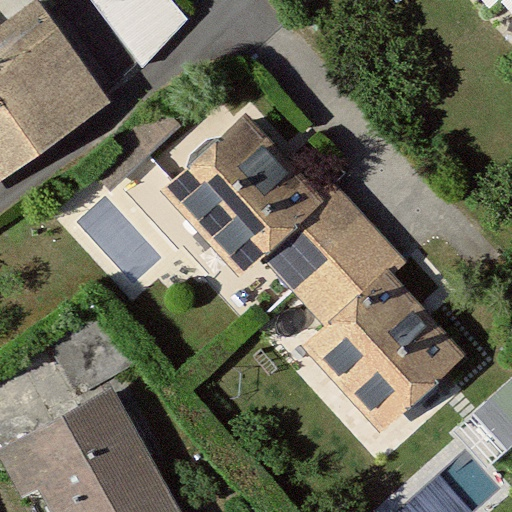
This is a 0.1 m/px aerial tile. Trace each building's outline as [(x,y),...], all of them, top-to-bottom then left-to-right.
[(0,180),(114,98),(42,0),(33,0),(0,24),(0,180)] [(322,191),(249,111),(163,188),(243,276),(262,257),(327,197),(322,191)] [(391,268),(397,274),(410,264),(334,180),(322,191),(327,197),(262,257),(326,327),(391,268)] [(397,274),(391,268),(326,327),(304,346),(384,434),(470,355),(397,274)] [(100,306),(50,340),(66,370),(80,395),(139,358),(100,306)] [(495,464),(511,448),(511,375),(458,423),(495,464)] [(185,511),(116,388),(0,451),(26,500),(44,490),(55,511),(185,511)]
